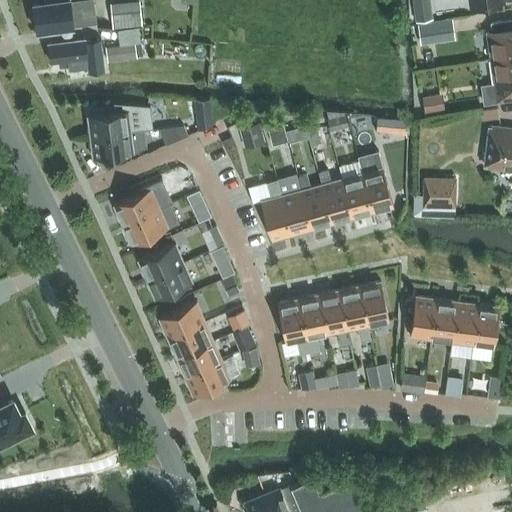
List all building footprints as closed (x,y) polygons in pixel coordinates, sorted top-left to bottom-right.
[(36,0),(37,1),(33,2),(36,30),(73,26),(73,25),(96,22),(92,0),(74,0),(70,1),(69,0),(36,0)] [(142,24),(139,0),(130,0),(110,2),(113,27),(138,25),(142,24)] [(433,17),(430,0),(412,0),(415,20),(433,17)] [(418,22),(421,43),(455,39),(452,17),(418,22)] [(496,57),(511,55),(511,19),(491,22),(496,57)] [(119,45),(105,46),(107,61),(137,57),(135,43),(142,42),(140,26),(139,26),(138,25),(118,27),(119,35),(118,35),(119,45)] [(60,66),(87,62),(86,54),(102,52),(100,38),(84,40),(84,39),(49,43),(51,60),(59,59),(60,66)] [(511,55),(496,57),(499,82),(481,85),(484,103),(511,98),(511,55)] [(437,110),(435,94),(422,95),(425,117),(435,116),(434,111),(437,110)] [(116,104),(122,104),(123,110),(87,114),(90,136),(130,130),(152,127),(150,105),(151,105),(151,104),(116,103),(116,104)] [(344,109),(326,108),(328,116),(326,116),(330,129),(347,124),(344,109)] [(211,111),(196,113),(198,131),(212,124),(211,111)] [(380,128),(396,128),(395,143),(411,143),(412,115),(381,114),(380,128)] [(250,139),(252,144),(265,141),(260,121),(241,127),(245,140),(250,139)] [(187,134),(183,124),(171,126),(176,139),(187,134)] [(511,127),(489,125),(485,165),(511,168),(511,127)] [(143,129),(130,130),(90,136),(93,157),(133,152),(145,147),(143,129)] [(362,171),(373,210),(393,204),(378,150),(358,156),(362,171)] [(342,177),(352,216),(373,210),(362,171),(350,174),(347,163),(339,165),(342,177)] [(298,176),(301,188),(312,227),(332,221),(321,182),(311,185),(307,173),(298,176)] [(342,177),(321,182),(332,221),(352,216),(342,177)] [(144,190),(113,203),(122,223),(159,206),(170,202),(171,201),(161,178),(142,186),(144,190)] [(271,238),(291,233),(281,194),(277,178),(267,181),(271,196),(260,199),(271,238)] [(301,188),(281,194),(291,233),(312,227),(301,188)] [(421,214),(450,216),(451,205),(455,205),(456,191),(423,189),(421,214)] [(159,206),(122,223),(131,243),(168,226),(179,221),(170,202),(159,206)] [(216,225),(209,228),(216,246),(223,244),(224,243),(221,236),(216,225)] [(183,261),(175,242),(138,258),(146,278),(183,261)] [(216,246),(210,249),(216,261),(228,256),(223,244),(216,246)] [(192,281),(183,261),(146,278),(155,297),(192,281)] [(232,274),(221,279),(228,295),(239,290),(232,274)] [(381,280),(360,284),(368,324),(389,319),(381,280)] [(368,324),(360,284),(339,288),(347,328),(358,326),(361,339),(370,337),(368,324)] [(339,288),(318,293),(327,332),(338,330),(341,343),(350,341),(347,328),(339,288)] [(298,297),(306,337),(309,350),(309,352),(319,350),(316,335),(327,332),(318,293),(298,297)] [(430,337),(436,297),(415,294),(414,298),(405,297),(404,315),(412,316),(409,334),(430,337)] [(306,337),(298,297),(277,301),(285,341),(297,339),(300,351),(309,350),(306,337)] [(436,297),(430,337),(452,340),(457,300),(436,297)] [(204,319),(196,300),(159,316),(167,336),(204,319)] [(473,343),(478,303),(457,300),(452,340),(473,343)] [(494,345),(499,305),(478,303),(473,343),(494,345)] [(176,355),(213,339),(204,319),(167,336),(176,355)] [(185,375),(222,358),(213,339),(176,355),(185,375)] [(185,375),(193,394),(230,378),(222,358),(185,375)] [(376,364),(366,366),(370,386),(380,384),(376,364)] [(312,369),(297,372),(301,388),(316,385),(312,369)] [(355,369),(345,371),(348,386),(358,384),(355,369)] [(335,373),(325,375),(327,385),(337,383),(335,373)] [(464,376),(448,374),(445,393),(461,395),(464,376)] [(490,375),(487,396),(497,397),(500,376),(490,375)] [(426,379),(424,391),(436,393),(438,381),(426,379)] [(411,389),(423,391),(424,382),(413,380),(411,389)] [(0,446),(16,439),(14,434),(31,425),(24,411),(20,413),(12,399),(0,405),(0,446)] [(425,511),(424,504),(380,511),(378,511),(370,511),(355,474),(319,489),(313,474),(279,489),(278,488),(245,501),(248,511),(425,511)]
